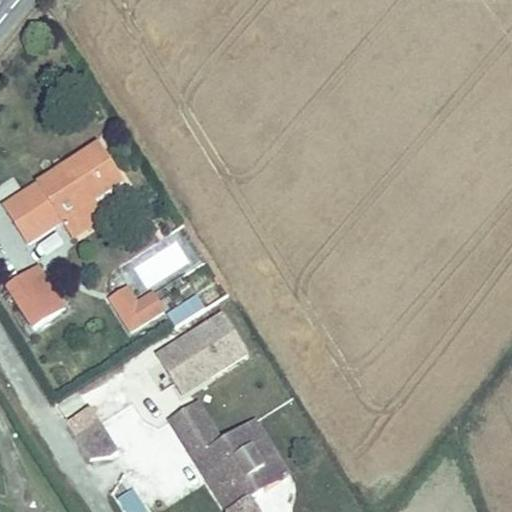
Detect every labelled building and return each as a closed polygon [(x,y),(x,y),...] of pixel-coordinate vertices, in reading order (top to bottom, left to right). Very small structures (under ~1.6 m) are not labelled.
[(0,202),(21,237),(56,216),(91,194),(121,176),(99,139),(0,199),(0,202)] [(91,194),(56,216),(67,235),(102,214),(91,194)] [(32,259),(20,266),(33,287),(45,280),(32,259)] [(20,266),(0,278),(0,279),(24,318),(56,298),(45,280),(33,287),(20,266)] [(111,284),(94,295),(105,312),(117,304),(120,308),(142,295),(139,291),(122,301),(111,284)] [(174,328),(206,308),(197,293),(165,313),(174,328)] [(117,304),(105,312),(116,330),(150,309),(142,295),(120,308),(117,304)] [(177,393),(250,360),(229,313),(156,346),(177,393)] [(90,466),(118,452),(95,404),(67,418),(90,466)] [(160,423),(171,443),(199,427),(188,408),(160,423)] [(199,427),(171,443),(182,460),(194,454),(208,478),(197,484),(213,511),(222,511),(247,497),(233,473),(262,456),(243,424),(209,444),(199,427)] [(194,454),(182,460),(197,484),(208,478),(194,454)] [(277,480),(262,456),(233,473),(247,497),(277,480)]
